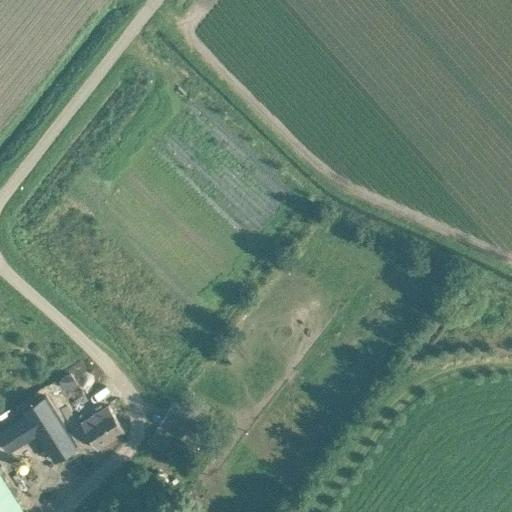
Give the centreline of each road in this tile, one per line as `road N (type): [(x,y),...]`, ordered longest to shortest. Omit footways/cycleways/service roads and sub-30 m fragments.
road 1 (unclassified): [(59,511),(121,451),(135,423),(120,374),(0,242)]
road 2 (unclassified): [(0,177),(141,0)]
